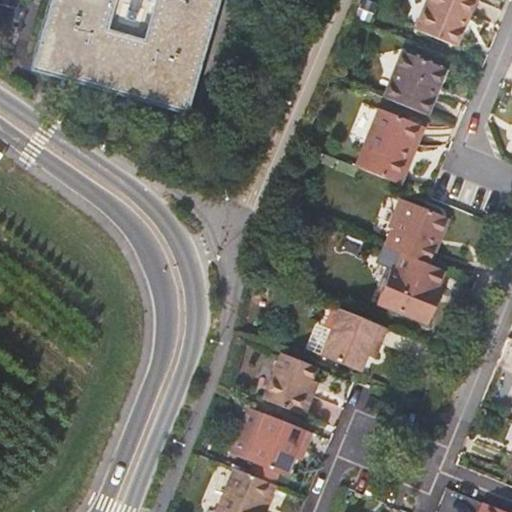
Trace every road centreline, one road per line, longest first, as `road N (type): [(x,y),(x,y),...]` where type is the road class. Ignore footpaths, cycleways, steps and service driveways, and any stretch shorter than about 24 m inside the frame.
road 1 (tertiary): [(131,511),(194,333),(191,265),(166,222),(137,194),(0,104)]
road 2 (tertiary): [(0,127),(111,205),(161,270),(166,330),(96,511)]
road 3 (track): [(50,511),(73,492),(124,347),(120,308),(114,278),(84,246),(0,186)]
road 4 (residential): [(511,182),(485,172),(467,136),(511,29)]
road 5 (residential): [(511,289),(444,452)]
road 6 (residential): [(444,452),(422,498),(336,465)]
road 7 (residential): [(336,465),(357,424),(444,452)]
